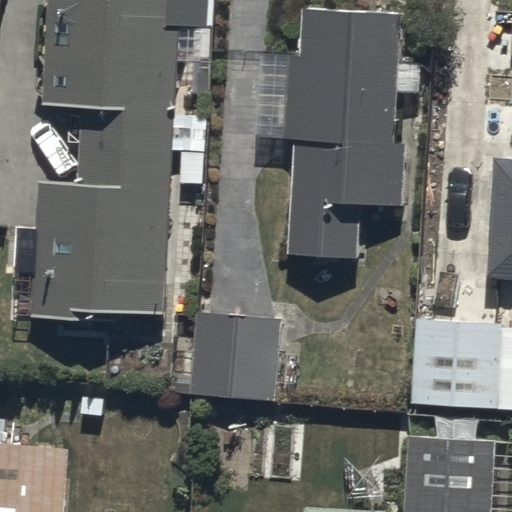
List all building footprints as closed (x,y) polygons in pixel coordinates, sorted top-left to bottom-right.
[(55,0),(51,113),(88,115),(86,186),(43,185),(38,323),(80,325),(171,328),(182,35),(219,36),(220,0),(55,0)] [(306,11),(297,264),(367,267),(369,218),(397,219),(405,15),(376,14),(306,11)] [(511,163),(497,163),(492,284),(511,284),(511,163)] [(288,326),(201,322),(198,407),(285,410),(288,326)] [(511,330),(420,327),(416,412),(511,415),(511,330)] [(495,511),(499,445),(416,441),(412,511),(495,511)] [(62,511),(66,452),(0,449),(0,511),(62,511)]
